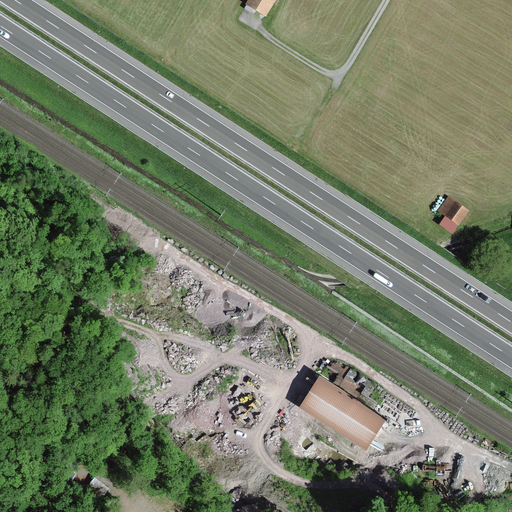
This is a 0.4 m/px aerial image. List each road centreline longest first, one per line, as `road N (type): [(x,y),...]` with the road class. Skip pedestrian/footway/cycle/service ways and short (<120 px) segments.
road 1 (motorway): [(0,25),(511,357)]
road 2 (motorway): [(511,322),(15,0)]
road 3 (track): [(405,511),(381,487),(358,479),(299,480),(266,461),(259,445),(266,423),(311,354)]
road 4 (track): [(311,354),(352,359),(421,409),(475,467)]
road 5 (track): [(311,354),(296,324),(173,255)]
